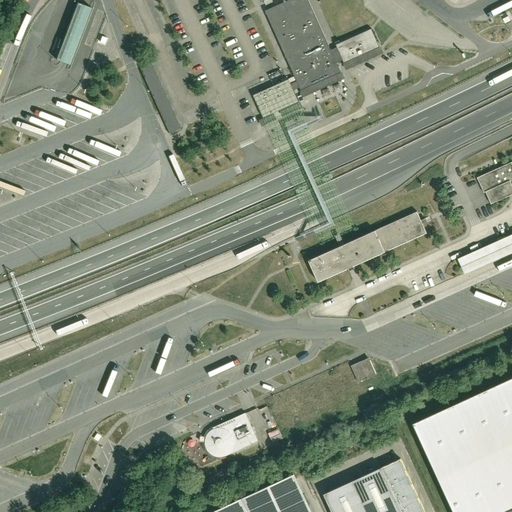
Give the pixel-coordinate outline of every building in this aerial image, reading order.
[(281,0),(283,3),(265,11),(297,81),(300,88),(301,90),(317,82),(322,80),(341,72),(337,63),(341,61),(343,60),(344,63),(379,47),(371,29),(336,45),(337,47),(335,48),(331,50),(308,0),(288,0),(287,1),(286,0),(281,0)] [(77,2),(55,59),(70,65),(91,8),(77,2)] [(483,19),(507,8),(505,2),(480,13),(483,19)] [(180,128),(150,62),(139,67),(169,133),(180,128)] [(289,79),(253,95),(263,117),(299,101),(294,90),(300,88),(297,81),(291,84),(289,79)] [(511,163),(476,179),(483,195),(486,194),(491,206),(511,196),(511,163)] [(353,244),(311,264),(321,285),(426,234),(416,213),(353,244)] [(511,235),(459,260),(466,276),(511,254),(511,235)] [(152,351),(142,347),(130,378),(138,381),(141,375),(148,378),(157,355),(161,356),(160,359),(169,363),(179,337),(171,334),(165,350),(154,346),(152,351)] [(98,340),(79,349),(82,354),(101,345),(98,340)] [(377,377),(370,361),(353,368),(359,384),(377,377)] [(116,391),(124,364),(115,362),(108,389),(116,391)] [(71,407),(79,410),(90,379),(81,376),(71,407)] [(511,382),(413,427),(451,511),(506,511),(511,510),(511,382)] [(27,426),(36,429),(45,401),(30,396),(19,428),(26,430),(27,426)] [(144,399),(118,408),(119,413),(146,405),(144,399)] [(11,411),(2,434),(10,438),(19,414),(11,411)] [(227,458),(259,444),(245,413),(209,430),(206,432),(205,434),(204,437),(200,437),(199,443),(204,444),(205,450),(208,456),(214,460),(222,460),(227,458)] [(425,511),(400,458),(385,465),(406,510),(401,511),(425,511)] [(385,465),(327,492),(336,511),(401,511),(406,510),(385,465)] [(314,511),(298,475),(246,499),(252,511),(314,511)] [(252,511),(246,499),(217,511),(252,511)]
